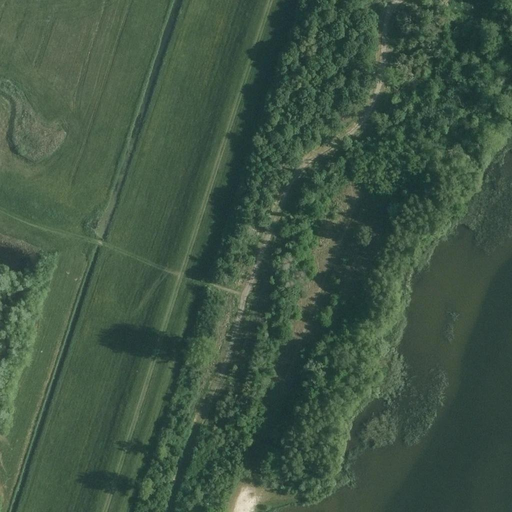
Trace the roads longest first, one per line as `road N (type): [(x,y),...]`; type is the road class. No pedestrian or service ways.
road 1 (track): [(415,0),(356,108),(298,162),(263,226),(168,511)]
road 2 (track): [(0,209),(241,291)]
